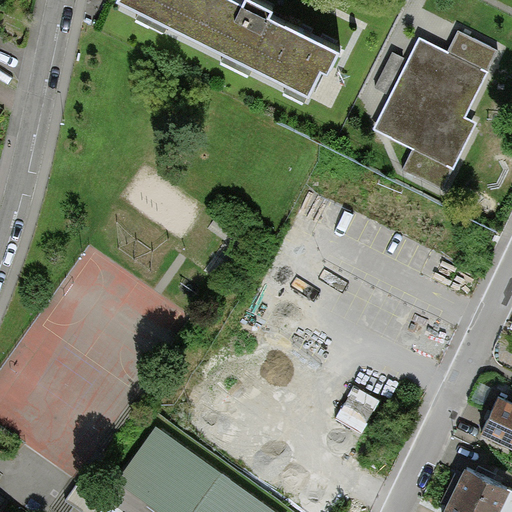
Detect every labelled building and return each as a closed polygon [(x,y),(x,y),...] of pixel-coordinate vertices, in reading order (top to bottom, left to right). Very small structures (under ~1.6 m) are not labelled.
[(116,0),(116,3),(309,99),(322,73),(328,76),(340,53),(271,18),(273,13),(259,5),(248,0),(244,0),(243,5),(232,0),(116,0)] [(390,95),(373,130),(413,150),(402,171),(441,190),(475,122),(465,117),(487,72),(485,71),(495,51),(457,32),(447,53),(418,39),(407,61),(392,53),(384,69),(375,88),(390,95)] [(511,449),(511,403),(498,397),(481,435),(511,449)] [(275,511),(156,428),(117,483),(158,511),(275,511)] [(464,471),(453,494),(490,511),(511,511),(511,490),(508,489),(507,491),(464,471)] [(490,511),(453,494),(443,511),(490,511)]
